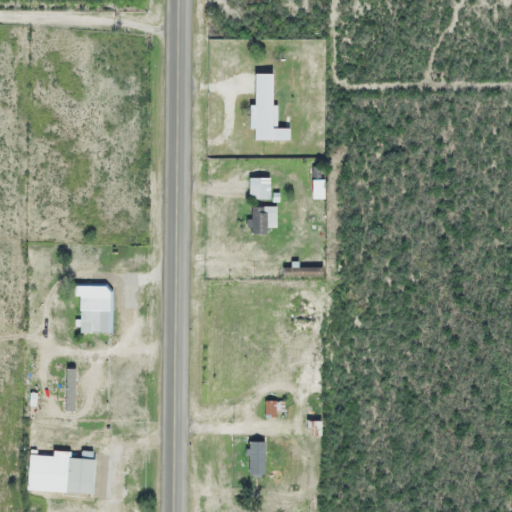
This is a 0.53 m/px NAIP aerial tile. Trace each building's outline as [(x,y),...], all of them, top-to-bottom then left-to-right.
[(266,179),(246,179),(246,200),(266,200),(266,179)] [(274,207),(246,207),(246,235),(264,235),(264,229),(274,229),(274,207)] [(77,334),(107,334),(107,284),(71,284),(71,298),(76,298),(77,334)] [(263,419),(283,419),(283,402),(263,402),(263,419)] [(299,437),(317,437),(317,422),(299,422),(299,437)] [(246,477),(261,477),(261,443),(246,443),(246,477)] [(89,496),(91,459),(67,457),(67,452),(51,451),(50,457),(25,455),(23,492),(89,496)]
